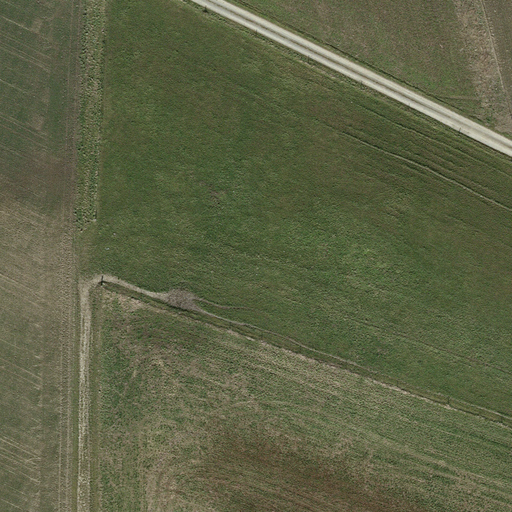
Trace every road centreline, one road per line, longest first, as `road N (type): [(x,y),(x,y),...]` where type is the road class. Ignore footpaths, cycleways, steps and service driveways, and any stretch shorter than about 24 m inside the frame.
road 1 (track): [(210,0),(511,144)]
road 2 (track): [(89,247),(86,511)]
